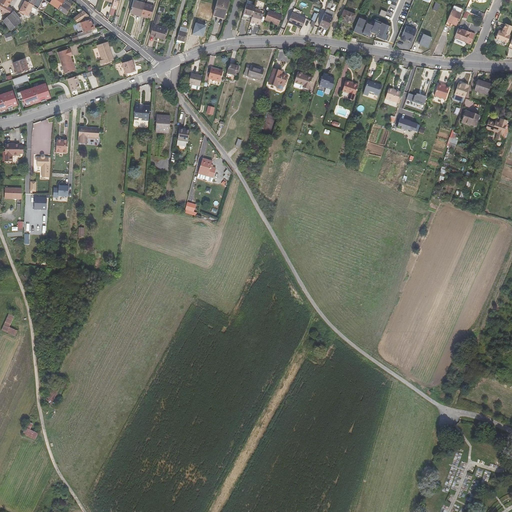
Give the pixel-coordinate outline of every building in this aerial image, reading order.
[(1,0),(1,1),(0,3),(0,4),(0,5),(0,11),(9,15),(12,10),(10,8),(8,7),(10,3),(12,0),(14,1),(14,0),(1,0)] [(38,9),(42,0),(24,0),(25,1),(33,6),(37,8),(38,9)] [(51,0),(50,4),(58,10),(63,0),(51,0)] [(70,8),(71,7),(72,5),(74,3),(70,0),(63,0),(58,10),(66,15),(70,8)] [(145,3),(134,0),(133,0),(130,13),(141,16),(144,3),(145,3)] [(231,1),(227,0),(217,0),(213,15),(226,19),(231,1)] [(31,11),(33,6),(25,1),(21,8),(19,12),(22,13),(28,16),(31,11)] [(146,17),(148,17),(151,18),(154,6),(144,3),(141,16),(145,18),(146,17)] [(249,15),(252,16),(254,12),(255,6),(251,5),(247,3),(243,14),(249,15)] [(462,8),(454,4),(445,26),(449,28),(451,24),(456,26),(461,13),(460,13),(462,8)] [(81,13),(73,20),(77,23),(90,17),(80,8),(78,10),(81,13)] [(335,12),(326,9),(324,14),(332,18),(335,12)] [(265,20),(270,22),(274,12),(269,10),(265,20)] [(355,15),(344,10),(340,20),(347,24),(348,20),(352,22),(355,15)] [(22,21),(14,11),(9,15),(3,21),(6,25),(11,31),(22,21)] [(251,22),(253,23),(260,25),(263,15),(254,12),(252,16),(251,22)] [(282,16),(274,12),(270,22),(278,25),(282,16)] [(306,18),(292,13),(288,23),(302,28),(306,18)] [(161,16),(156,14),(150,36),(164,40),(168,29),(158,26),(161,16)] [(328,29),(332,18),(324,14),(319,25),(328,29)] [(374,24),(359,18),(354,32),(368,38),(370,34),(385,40),(391,26),(375,20),(374,24)] [(84,32),(95,29),(94,24),(92,25),(91,23),(92,23),(91,19),(80,23),(84,32)] [(417,27),(407,23),(401,37),(411,41),(417,27)] [(499,30),(496,38),(507,43),(510,35),(509,34),(511,27),(511,26),(505,23),(502,31),(499,30)] [(462,30),(458,28),(454,37),(466,42),(470,32),(462,29),(462,30)] [(91,30),(72,37),(71,37),(67,39),(68,43),(92,35),(91,30)] [(177,40),(184,42),(187,33),(180,30),(177,40)] [(433,36),(424,32),(419,43),(428,47),(433,36)] [(108,42),(97,45),(102,60),(100,60),(102,64),(114,60),(108,42)] [(71,48),(58,52),(65,73),(76,70),(71,56),(73,55),(71,48)] [(25,59),(13,63),(15,70),(16,74),(29,70),(25,59)] [(126,74),(136,71),(132,61),(122,64),(126,74)] [(238,66),(230,64),(227,73),(236,76),(238,66)] [(247,65),(245,72),(249,74),(248,77),(261,80),(264,70),(247,65)] [(220,82),(222,73),(218,72),(218,70),(211,68),(208,79),(220,82)] [(276,84),(278,85),(284,86),(287,75),(282,74),(279,72),(279,71),(273,69),(268,84),(275,87),(276,84)] [(303,86),(302,88),(308,90),(312,78),(302,75),(303,74),(298,72),(294,83),(303,86)] [(327,77),(328,75),(323,73),(319,86),(331,90),(333,85),(332,84),(334,79),(330,78),(327,77)] [(15,86),(33,80),(31,74),(13,80),(15,86)] [(191,74),(189,84),(200,87),(202,76),(191,74)] [(79,83),(77,76),(67,79),(71,92),(80,89),(78,83),(79,83)] [(478,80),(474,91),(487,95),(490,88),(491,84),(478,80)] [(355,96),(358,86),(349,84),(350,82),(346,81),(342,91),(349,94),(347,99),(354,101),(355,96)] [(368,81),(363,94),(368,96),(369,93),(378,96),(382,86),(368,81)] [(444,84),(438,82),(434,95),(445,99),(449,88),(445,87),(443,86),(444,84)] [(46,83),(18,93),(20,100),(23,99),(25,106),(51,98),(46,83)] [(465,98),(469,86),(463,84),(463,85),(459,84),(455,95),(465,98)] [(385,99),(397,103),(399,98),(400,92),(389,89),(385,99)] [(13,90),(0,94),(0,111),(18,105),(13,90)] [(408,93),(406,100),(423,106),(426,96),(415,92),(415,95),(408,93)] [(135,103),(134,120),(139,120),(139,119),(142,119),(142,121),(149,121),(150,106),(143,105),(143,108),(140,107),(140,104),(135,103)] [(206,113),(213,115),(215,107),(208,105),(206,113)] [(466,111),(462,122),(475,127),(479,116),(466,111)] [(157,116),(156,133),(170,134),(171,117),(157,116)] [(400,118),(398,126),(415,131),(417,124),(400,118)] [(502,138),(506,140),(510,126),(507,125),(508,122),(500,119),(499,122),(496,121),(495,122),(489,121),(486,129),(493,131),(492,134),(496,135),(495,139),(501,141),(502,138)] [(98,128),(78,127),(77,142),(86,143),(86,138),(97,138),(98,128)] [(190,130),(180,128),(178,140),(188,142),(190,130)] [(456,135),(453,134),(448,148),(454,151),(458,138),(455,137),(456,135)] [(68,139),(56,139),(56,153),(67,153),(68,139)] [(19,147),(19,145),(5,144),(5,162),(12,162),(12,156),(19,156),(19,155),(19,147)] [(40,157),(40,158),(37,157),(36,166),(41,166),(41,178),(47,178),(48,158),(44,158),(44,157),(43,156),(42,156),(41,156),(40,157)] [(207,176),(208,177),(211,166),(213,161),(203,158),(199,173),(199,174),(207,176)] [(216,168),(211,166),(208,177),(213,178),(214,178),(216,168)] [(444,178),(448,168),(442,167),(439,176),(444,178)] [(84,178),(97,179),(97,171),(85,171),(84,178)] [(68,197),(69,185),(59,185),(59,187),(54,187),(54,196),(68,197)] [(5,187),(5,199),(22,199),(22,188),(5,187)] [(34,209),(46,210),(46,198),(34,197),(34,209)] [(468,202),(461,199),(458,198),(456,204),(459,205),(466,207),(468,202)] [(8,318),(2,331),(16,338),(19,332),(11,328),(16,317),(10,314),(8,318)] [(51,387),(58,391),(63,381),(57,377),(51,387)] [(49,406),(58,391),(51,387),(43,402),(49,406)] [(29,429),(33,419),(28,417),(21,434),(33,439),(36,432),(29,429)]
